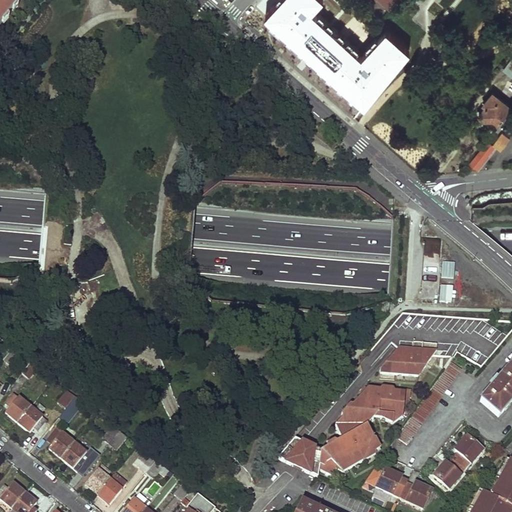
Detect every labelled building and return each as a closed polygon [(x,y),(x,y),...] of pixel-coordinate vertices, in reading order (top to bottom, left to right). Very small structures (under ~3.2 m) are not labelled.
[(0,0),(0,24),(19,0),(0,0)] [(267,29),(289,7),(281,0),(260,0),(249,12),(267,29)] [(378,0),(389,10),(396,0),(378,0)] [(281,39),(299,54),(324,22),(306,8),(281,39)] [(307,63),(327,79),(349,50),(329,35),(307,63)] [(350,104),(372,81),(354,64),(332,87),(350,104)] [(480,108),(482,110),(479,113),(495,127),(511,107),(493,91),(480,108)] [(503,133),(494,144),(500,149),(508,137),(503,133)] [(488,140),(471,161),(476,166),(494,144),(488,140)] [(425,319),(425,341),(431,341),(431,333),(442,333),(442,319),(425,319)] [(13,349),(6,344),(4,348),(9,353),(13,349)] [(382,369),(382,374),(419,378),(438,351),(400,348),(382,369)] [(13,349),(9,353),(3,361),(11,367),(18,360),(27,367),(30,364),(31,363),(13,349)] [(461,370),(451,362),(397,438),(407,446),(461,370)] [(37,369),(30,364),(27,367),(21,375),(28,381),(37,369)] [(481,401),(499,417),(511,402),(511,365),(498,382),(496,380),(490,387),(491,389),(481,401)] [(309,446),(296,440),(280,458),(294,465),(319,477),(320,469),(333,476),(337,468),(344,472),(378,454),(377,451),(382,448),(378,438),(374,438),(369,426),(376,418),(384,418),(395,422),(405,416),(406,407),(411,403),(412,389),(398,387),(396,390),(382,389),(380,385),(373,385),(370,388),(367,387),(360,394),(362,397),(354,407),(350,406),(343,415),(344,418),(337,426),(343,441),(322,453),(309,446)] [(66,391),(55,403),(63,411),(74,399),(66,391)] [(30,409),(13,396),(5,406),(9,409),(5,414),(18,424),(30,409)] [(83,405),(75,398),(59,418),(67,425),(83,405)] [(46,422),(30,409),(18,424),(30,435),(34,429),(38,432),(46,422)] [(119,433),(103,420),(98,427),(107,434),(103,439),(110,445),(119,433)] [(74,445),(58,432),(49,442),(53,445),(49,450),(62,460),(74,445)] [(127,439),(119,433),(110,445),(117,451),(127,439)] [(453,459),(466,472),(484,452),(468,438),(456,451),(458,453),(453,459)] [(90,458),(74,445),(62,460),(74,470),(78,465),(82,468),(90,458)] [(156,462),(148,455),(139,467),(147,474),(156,462)] [(466,472),(453,459),(448,465),(446,463),(434,477),(450,491),(466,472)] [(511,511),(511,463),(507,460),(504,466),(502,466),(498,473),(500,474),(495,483),(493,483),(489,490),(490,491),(488,496),(481,492),(478,497),(476,496),(472,504),(474,504),(469,511),(511,511)] [(156,462),(147,474),(154,480),(164,468),(156,462)] [(402,476),(385,469),(376,489),(400,499),(407,483),(401,480),(402,476)] [(98,497),(110,482),(98,472),(86,487),(98,497)] [(110,482),(98,497),(111,507),(123,492),(121,491),(126,485),(115,476),(110,482)] [(413,485),(407,483),(400,499),(424,510),(432,490),(415,483),(413,485)] [(185,498),(192,490),(184,484),(175,496),(182,502),(185,498)] [(25,495),(13,485),(8,490),(4,487),(0,491),(0,501),(12,511),(25,495)] [(187,511),(213,511),(216,509),(198,494),(192,503),(185,498),(182,502),(181,504),(189,511),(187,511)] [(37,504),(25,495),(12,511),(13,511),(36,511),(33,509),(37,504)] [(144,511),(146,510),(151,504),(140,495),(135,501),(134,500),(124,511),(144,511)] [(318,511),(299,503),(294,511),(318,511)]
